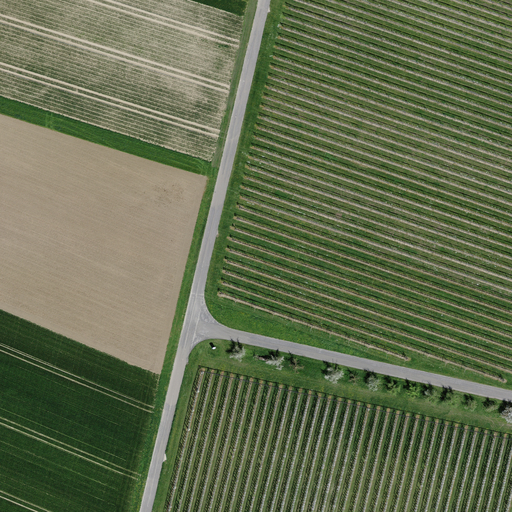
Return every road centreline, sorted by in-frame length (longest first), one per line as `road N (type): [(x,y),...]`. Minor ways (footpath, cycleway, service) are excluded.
road 1 (unclassified): [(262,0),(190,325),(511,398)]
road 2 (track): [(146,511),(190,325)]
